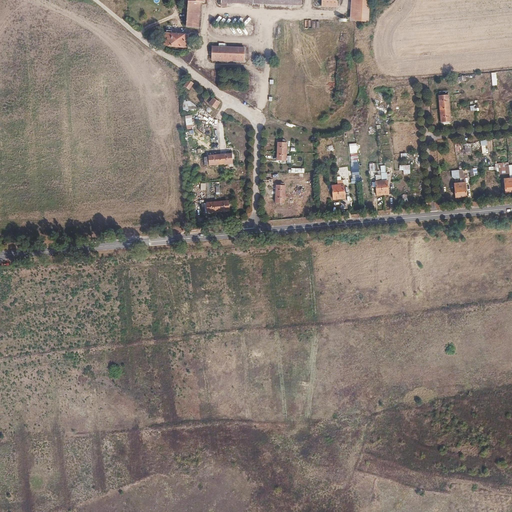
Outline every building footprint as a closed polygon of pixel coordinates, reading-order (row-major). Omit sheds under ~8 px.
[(188,0),(186,26),(198,27),(200,2),(204,3),(204,0),(188,0)] [(351,0),(350,20),(368,22),(369,0),(351,0)] [(164,35),(165,35),(164,45),(171,46),(181,47),(181,46),(188,47),(189,35),(172,33),(172,31),(167,30),(167,31),(164,32),(164,35)] [(244,48),(212,47),(212,60),(244,61),(244,48)] [(189,80),(185,87),(189,90),(193,83),(189,80)] [(248,92),(256,91),(255,82),(247,82),(248,92)] [(449,96),(440,97),(441,110),(446,110),(450,109),(449,96)] [(213,98),(209,104),(216,109),(220,103),(213,98)] [(195,110),(196,101),(184,101),(183,109),(195,110)] [(446,110),(441,110),(441,123),(451,121),(450,109),(446,110)] [(287,143),(278,143),(277,161),(286,161),(287,143)] [(472,152),(472,144),(463,144),(463,152),(472,152)] [(360,183),(359,153),(358,153),(358,145),(351,145),(352,183),(360,183)] [(232,154),(209,156),(210,166),(233,164),(232,154)] [(411,174),(411,165),(400,165),(400,170),(404,170),(404,174),(411,174)] [(388,180),(383,181),(377,181),(378,195),(384,194),(389,194),(388,180)] [(285,186),(277,185),(276,204),(285,204),(285,186)] [(229,202),(205,204),(206,213),(230,210),(229,202)]
